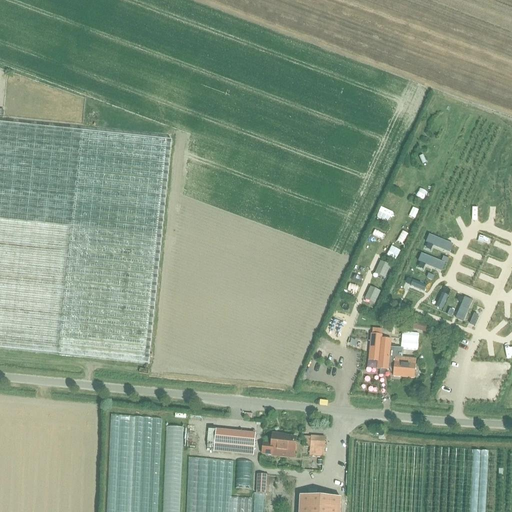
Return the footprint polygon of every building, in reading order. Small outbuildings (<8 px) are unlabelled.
[(0,349),(149,365),(172,142),(0,124),(0,349)] [(453,246),(429,237),(426,246),(450,255),(453,246)] [(442,274),(445,266),(422,257),(419,265),(442,274)] [(428,289),(412,283),(410,289),(426,295),(428,289)] [(442,296),(436,309),(443,312),(448,298),(442,296)] [(464,299),(456,321),(464,325),(473,303),(464,299)] [(422,325),(420,332),(427,334),(429,327),(422,325)] [(370,347),(368,361),(379,362),(379,370),(389,371),(390,368),(396,369),(395,377),(415,379),(416,365),(417,361),(417,360),(393,358),(389,357),(391,341),(382,340),(382,336),(381,336),(375,336),(372,335),(371,335),(370,347)] [(205,427),(204,441),(213,442),(213,428),(205,427)] [(215,431),(214,445),(213,453),(253,457),(255,435),(215,431)] [(272,436),(271,445),(263,444),(262,454),(271,455),(272,450),(294,452),(295,439),(272,436)] [(324,457),(325,438),(310,437),(309,456),(324,457)] [(265,495),(266,476),(257,475),(256,494),(265,495)] [(339,511),(340,499),(300,496),(298,511),(339,511)]
